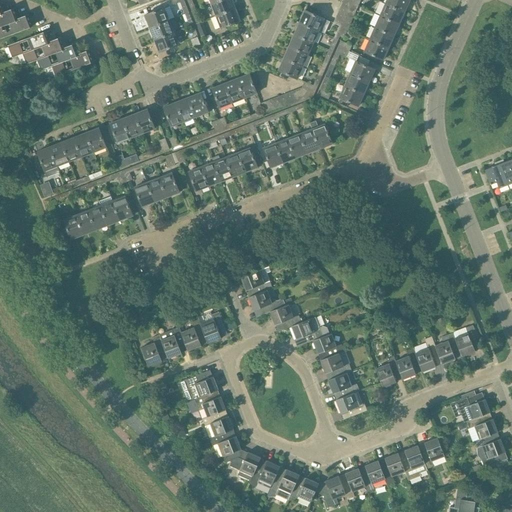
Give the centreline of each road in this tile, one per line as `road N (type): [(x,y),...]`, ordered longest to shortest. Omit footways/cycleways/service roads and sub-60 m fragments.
road 1 (tertiary): [(219,511),(67,344),(0,250)]
road 2 (residential): [(160,251),(168,239),(362,165)]
road 3 (residential): [(494,372),(421,400),(393,433),(325,451)]
road 4 (residential): [(447,168),(511,334)]
road 5 (residential): [(477,0),(436,94),(447,168)]
road 6 (residential): [(280,0),(259,46),(163,84),(141,76)]
road 7 (residential): [(325,451),(288,450),(260,436),(226,353)]
road 8 (residential): [(325,451),(300,366),(268,344),(251,343)]
road 9 (track): [(0,421),(81,511)]
